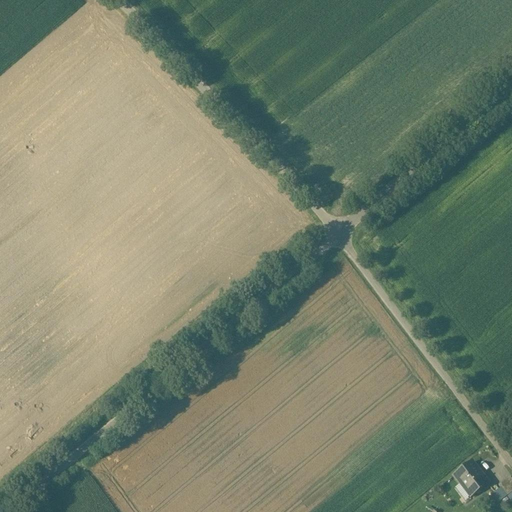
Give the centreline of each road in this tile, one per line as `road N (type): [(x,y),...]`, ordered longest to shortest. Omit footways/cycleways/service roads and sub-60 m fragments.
road 1 (unclassified): [(6,511),(337,235)]
road 2 (unclassified): [(117,0),(337,235)]
road 3 (unclassified): [(337,235),(511,461)]
road 4 (unclassified): [(337,235),(511,86)]
